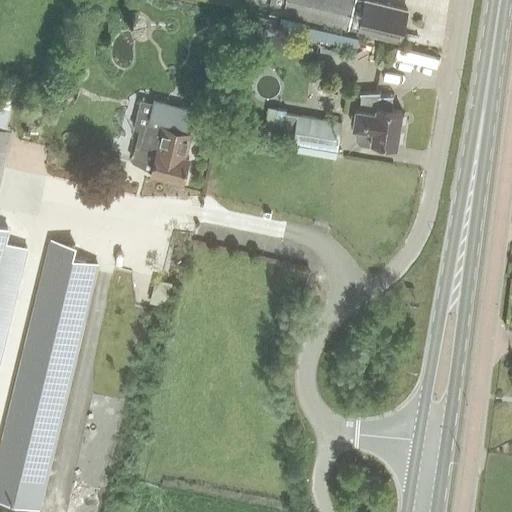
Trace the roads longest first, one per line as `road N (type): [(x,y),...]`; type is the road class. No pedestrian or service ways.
road 1 (unclassified): [(328,432),(307,390),(310,351),(382,288),(429,222),(468,0)]
road 2 (unclassified): [(462,511),(511,176)]
road 3 (primary): [(483,113),(472,134),(418,443)]
road 4 (primary): [(445,447),(487,138),(483,113)]
